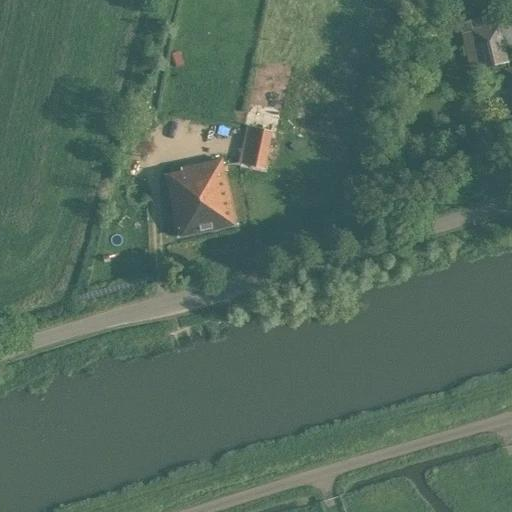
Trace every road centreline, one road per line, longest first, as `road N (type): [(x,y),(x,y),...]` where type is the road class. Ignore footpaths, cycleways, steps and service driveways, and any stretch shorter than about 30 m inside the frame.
road 1 (tertiary): [(0,346),(511,197)]
road 2 (unclassified): [(184,511),(511,413)]
